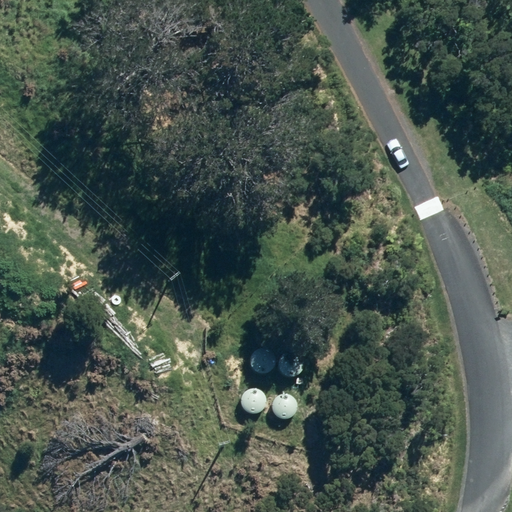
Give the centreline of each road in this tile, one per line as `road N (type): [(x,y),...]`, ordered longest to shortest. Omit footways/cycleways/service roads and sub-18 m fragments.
road 1 (track): [(123,272),(148,242),(172,234),(217,255),(221,280),(213,301),(178,312),(151,298)]
road 2 (track): [(151,298),(0,174)]
